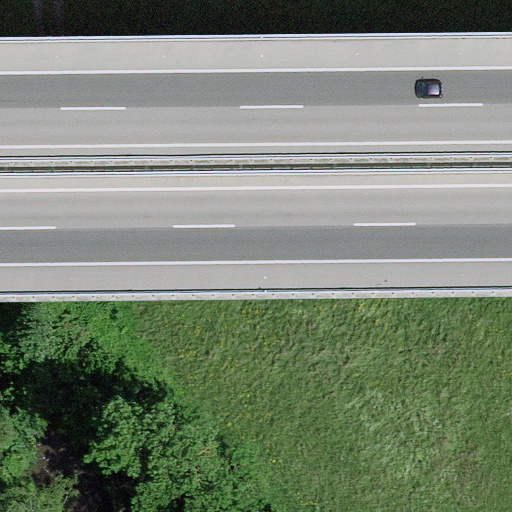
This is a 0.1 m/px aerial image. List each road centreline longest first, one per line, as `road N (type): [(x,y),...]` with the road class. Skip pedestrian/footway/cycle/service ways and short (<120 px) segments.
road 1 (motorway): [(511,104),(0,109)]
road 2 (motorway): [(0,228),(511,223)]
